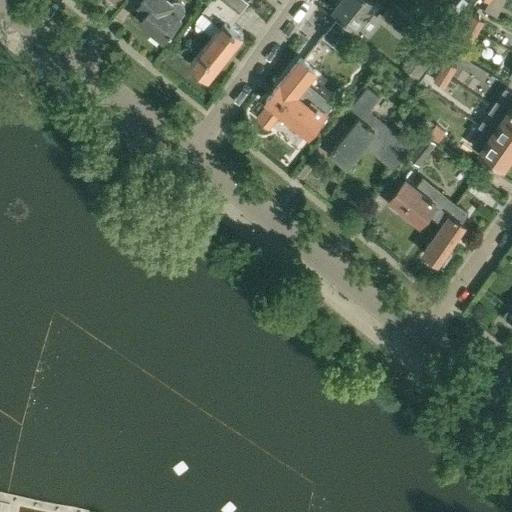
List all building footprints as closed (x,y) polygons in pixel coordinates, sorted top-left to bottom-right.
[(173,1),(172,2),(169,0),(141,0),(148,8),(140,18),(154,29),(155,29),(165,36),(184,12),(185,11),(185,9),(185,8),(185,7),(185,6),(185,5),(184,3),(183,2),(182,2),(181,1),(180,0),(179,0),(175,0),(174,0),(173,1)] [(230,22),(240,10),(248,0),(247,0),(210,0),(197,17),(215,32),(190,62),(208,77),(244,33),(230,22)] [(383,5),(377,0),(376,0),(338,0),(335,4),(336,4),(334,7),(357,25),(371,8),(377,13),(383,5)] [(410,14),(394,1),(383,14),(399,27),(410,14)] [(484,20),(473,14),(467,24),(478,30),(484,20)] [(323,35),(342,50),(355,34),(336,18),(323,35)] [(467,24),(461,34),(472,40),(478,30),(467,24)] [(309,102),(296,92),(298,90),(316,69),(301,57),(281,81),(281,80),(266,98),(269,101),(257,116),(269,126),(282,110),(295,121),(297,120),(311,131),(326,111),(311,99),(309,102)] [(446,59),(440,69),(450,76),(456,66),(446,59)] [(450,76),(440,69),(434,79),(444,86),(450,76)] [(394,164),(411,144),(367,109),(378,95),(367,86),(350,108),(359,116),(331,150),(346,162),(367,136),(385,151),(383,155),(394,164)] [(494,106),(511,118),(511,91),(506,87),(502,93),(494,106)] [(511,145),(511,118),(494,106),(485,119),(484,118),(481,123),(511,145)] [(438,140),(445,130),(436,123),(428,132),(438,140)] [(504,166),(511,155),(511,145),(481,123),(480,124),(486,129),(478,140),(477,139),(473,145),(479,149),(479,150),(482,152),(477,160),(498,175),(503,167),(504,167),(505,166),(504,166)] [(437,142),(428,134),(410,156),(420,164),(437,142)] [(448,214),(455,204),(437,190),(438,189),(423,176),(416,184),(406,176),(389,196),(391,198),(388,202),(398,210),(401,206),(420,221),(435,203),(448,214)] [(453,250),(449,247),(466,223),(462,220),(468,212),(456,204),(455,204),(448,214),(423,250),(439,261),(439,260),(444,263),(453,250)]
